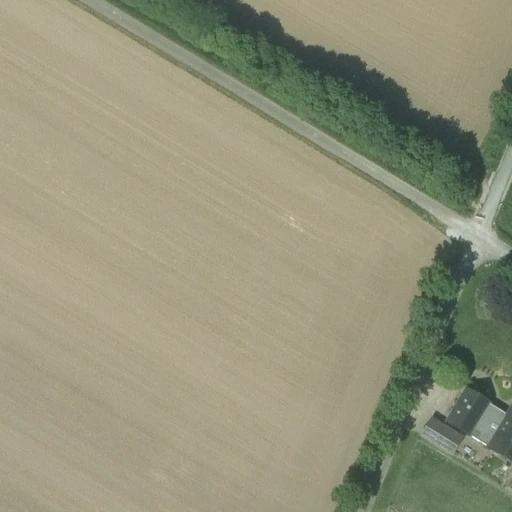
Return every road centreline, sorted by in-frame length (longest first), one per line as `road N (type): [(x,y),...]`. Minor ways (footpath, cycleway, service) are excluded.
road 1 (unclassified): [(483,222),(104,0)]
road 2 (unclassified): [(362,511),(483,222)]
